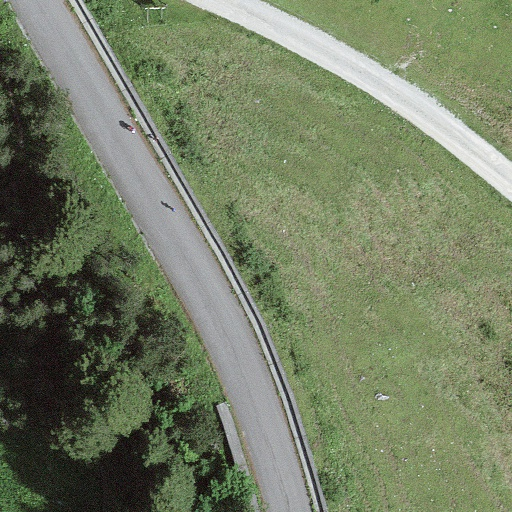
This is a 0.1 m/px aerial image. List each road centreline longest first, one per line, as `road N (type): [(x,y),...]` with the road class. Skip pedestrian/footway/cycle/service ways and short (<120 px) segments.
road 1 (unclassified): [(61,0),(270,385),(299,511)]
road 2 (track): [(206,0),(392,87),(511,186)]
